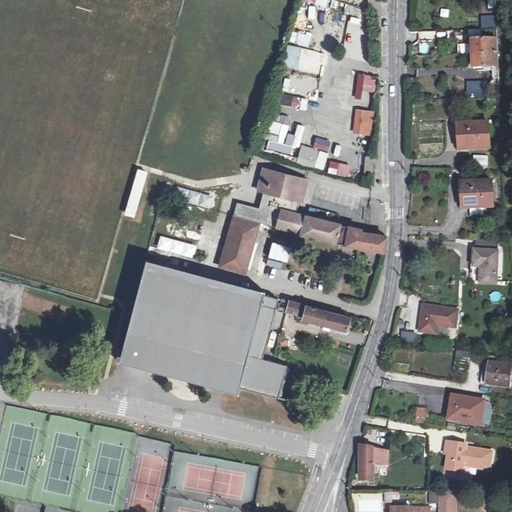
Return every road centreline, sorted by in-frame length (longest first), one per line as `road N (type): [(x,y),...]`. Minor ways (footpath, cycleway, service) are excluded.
road 1 (secondary): [(397,0),(389,295),(337,457)]
road 2 (residential): [(0,396),(106,405),(337,457)]
